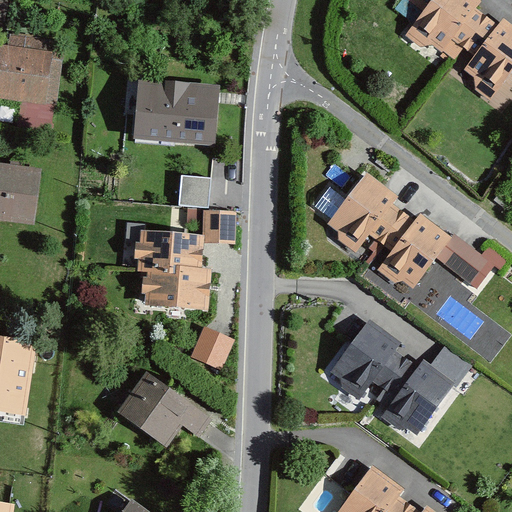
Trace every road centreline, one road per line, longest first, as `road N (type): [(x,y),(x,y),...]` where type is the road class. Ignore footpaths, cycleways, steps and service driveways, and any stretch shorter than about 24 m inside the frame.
road 1 (residential): [(270,62),(253,511)]
road 2 (residential): [(511,248),(270,62)]
